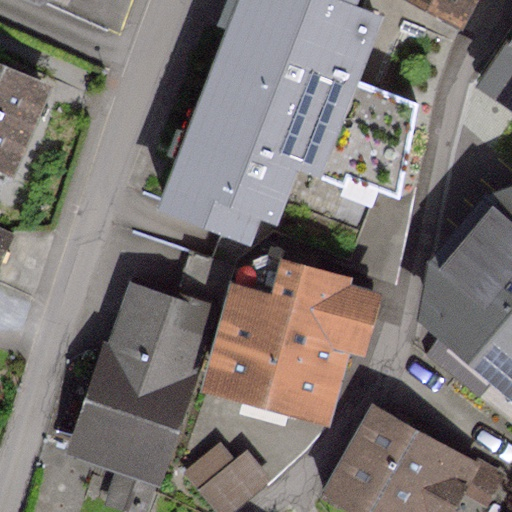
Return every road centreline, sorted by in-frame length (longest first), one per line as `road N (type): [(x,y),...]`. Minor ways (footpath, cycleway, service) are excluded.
road 1 (residential): [(257,511),(366,402),(393,339),(462,54),(496,0)]
road 2 (residential): [(180,0),(36,407),(7,511)]
